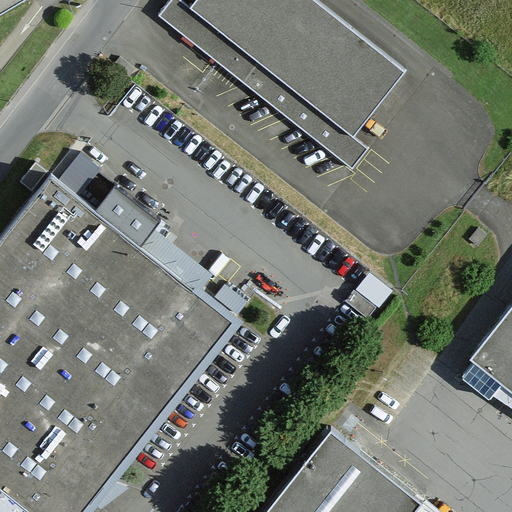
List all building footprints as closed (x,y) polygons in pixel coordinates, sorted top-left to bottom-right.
[(0,0),(0,19),(32,0),(0,0)] [(410,71),(319,0),(203,0),(196,9),(184,0),(172,0),(158,18),(352,170),(370,148),(357,138),(410,71)] [(145,247),(54,175),(0,241),(0,511),(85,511),(254,301),(161,227),(145,247)] [(374,269),(351,297),(373,316),(397,287),(374,269)] [(511,312),(459,378),(494,403),(511,413),(511,312)] [(441,511),(337,429),(270,511),(441,511)]
